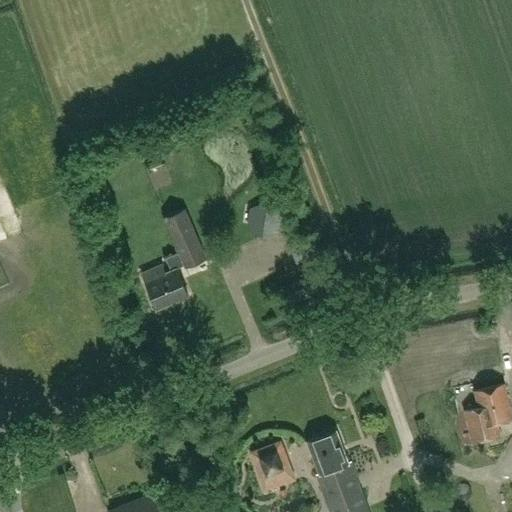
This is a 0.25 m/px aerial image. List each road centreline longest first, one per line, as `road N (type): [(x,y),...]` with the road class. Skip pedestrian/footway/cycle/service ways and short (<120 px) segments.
road 1 (residential): [(0,469),(365,318),(511,288)]
road 2 (track): [(365,318),(244,0)]
